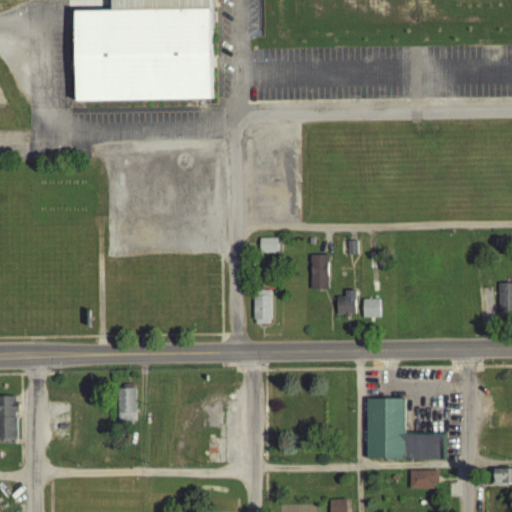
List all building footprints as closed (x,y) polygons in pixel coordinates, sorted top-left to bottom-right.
[(112,14),(111,0),(212,0),(213,33),(210,33),(211,104),(77,106),(75,15),(112,14)] [(258,259),(281,259),(281,244),(258,244),(258,259)] [(356,246),(346,247),(347,261),(356,260),(356,246)] [(310,296),(327,295),(326,261),(309,261),(310,296)] [(511,289),(497,289),(498,322),(511,321),(511,289)] [(253,330),(270,330),(270,296),(252,296),(253,330)] [(354,321),(354,297),(344,297),(344,303),(336,303),(336,321),(354,321)] [(379,324),(378,305),(362,305),(362,324),(379,324)] [(135,427),(134,391),(117,392),(117,427),(135,427)] [(0,446),(16,446),(15,402),(0,402),(0,446)] [(367,465),(444,465),(444,441),(403,441),(403,405),(366,405),(367,465)] [(511,474),(493,475),(494,491),(511,490),(511,474)] [(436,495),(436,476),(409,477),(409,495),(436,495)]
